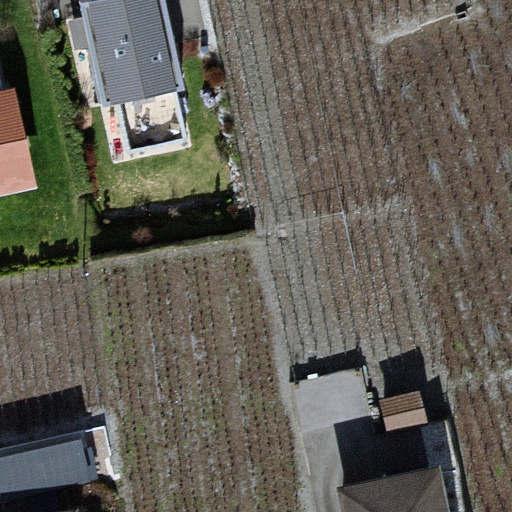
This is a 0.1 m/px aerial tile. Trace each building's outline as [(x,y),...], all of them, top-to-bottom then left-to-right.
[(161,0),(102,0),(83,4),(105,103),(181,86),(161,0)] [(15,87),(0,89),(0,193),(36,186),(15,87)] [(395,458),(431,452),(420,382),(384,387),(395,458)] [(89,431),(0,442),(0,477),(93,466),(89,431)] [(425,511),(413,472),(318,491),(325,511),(425,511)]
